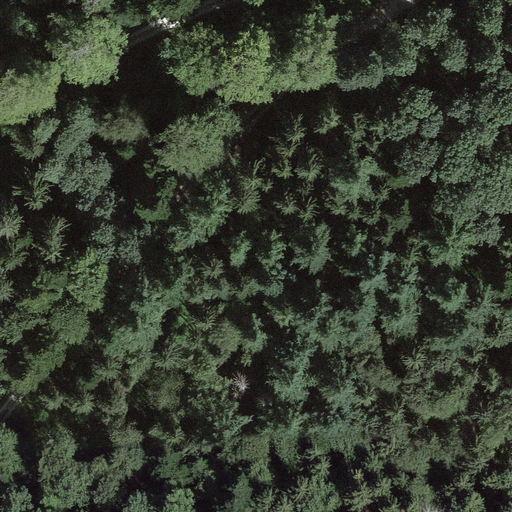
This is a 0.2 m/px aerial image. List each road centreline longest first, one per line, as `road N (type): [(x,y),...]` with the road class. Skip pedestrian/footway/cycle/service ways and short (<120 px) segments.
road 1 (track): [(387,0),(292,78),(0,420)]
road 2 (track): [(232,0),(183,14),(0,109)]
